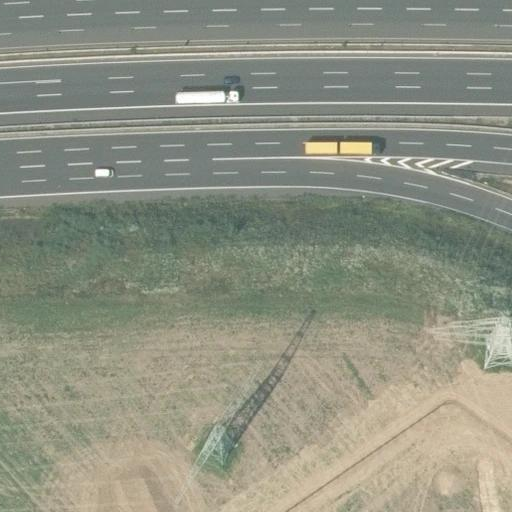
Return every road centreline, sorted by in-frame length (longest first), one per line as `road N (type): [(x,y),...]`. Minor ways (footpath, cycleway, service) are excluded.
road 1 (motorway): [(0,92),(511,82)]
road 2 (motorway): [(511,10),(0,19)]
road 3 (motorway): [(172,145),(331,160),(511,216)]
road 4 (motorway): [(172,145),(511,149)]
road 5 (motorway): [(0,154),(172,145)]
